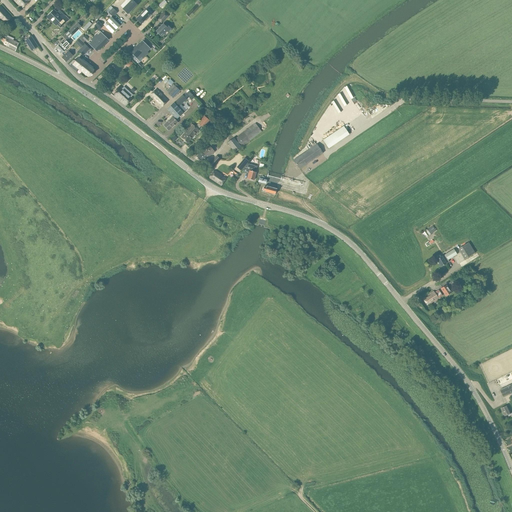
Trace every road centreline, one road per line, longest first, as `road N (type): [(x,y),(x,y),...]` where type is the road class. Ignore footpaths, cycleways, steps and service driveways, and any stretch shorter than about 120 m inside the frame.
road 1 (tertiary): [(511,470),(463,376),(350,243),(303,215),(213,187),(68,82)]
road 2 (residential): [(206,169),(86,83)]
